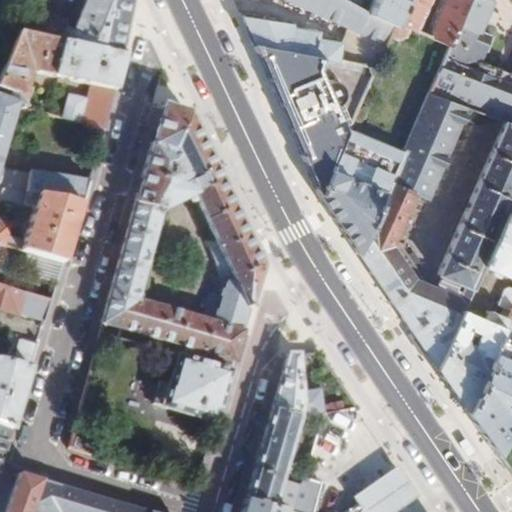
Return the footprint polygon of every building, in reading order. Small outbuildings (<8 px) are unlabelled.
[(24,33),(119,53),(131,0),(86,0),(72,32),(65,29),(69,22),(32,15),(24,33)] [(385,42),(393,22),(369,9),(357,3),(351,0),(290,0),(349,26),(385,42)] [(396,17),(402,0),(351,0),(357,3),(358,0),(372,0),(369,9),(393,22),(396,17)] [(458,19),(466,0),(402,0),(396,17),(418,26),(428,0),(442,0),(429,31),(449,40),(458,19)] [(511,0),(466,0),(458,19),(477,27),(488,0),(511,0)] [(242,16),(254,45),(338,59),(341,43),(318,38),(319,32),(292,28),(290,24),(242,16)] [(449,40),(430,86),(466,101),(501,116),(511,121),(511,71),(480,59),(490,33),(477,27),(458,19),(449,40)] [(338,59),(374,66),(385,42),(349,26),(341,43),(338,59)] [(65,120),(103,130),(114,91),(117,78),(123,54),(119,53),(24,33),(18,32),(0,75),(0,91),(18,99),(25,110),(33,68),(92,81),(88,95),(71,91),(65,120)] [(284,116),(318,198),(344,136),(374,66),(338,59),(254,45),(284,116)] [(393,304),(437,365),(461,307),(465,298),(420,278),(416,275),(420,270),(402,244),(403,237),(396,233),(415,186),(429,192),(466,101),(430,86),(405,142),(380,201),(358,254),(393,304)] [(0,194),(3,185),(78,204),(82,205),(89,182),(31,173),(30,176),(8,172),(6,178),(0,176),(0,158),(14,112),(25,110),(18,99),(0,91),(0,194)] [(261,266),(223,186),(188,113),(163,104),(123,247),(102,325),(119,329),(234,361),(261,266)] [(486,251),(504,207),(511,189),(511,121),(501,116),(438,268),(472,283),(481,262),(486,251)] [(324,206),(358,254),(380,201),(405,142),(396,138),(391,148),(385,146),(375,168),(380,170),(375,181),(367,177),(369,170),(357,165),(354,172),(338,165),(342,155),(347,156),(351,153),(355,141),(344,136),(318,198),(324,206)] [(0,176),(6,178),(8,172),(10,168),(0,165),(0,176)] [(0,219),(0,245),(30,254),(62,262),(78,204),(3,185),(0,194),(0,201),(5,203),(6,199),(35,206),(25,238),(7,234),(10,223),(0,219)] [(511,275),(511,210),(504,207),(486,251),(481,262),(511,275)] [(62,262),(30,254),(25,274),(56,282),(62,262)] [(51,299),(0,285),(0,309),(44,323),(51,299)] [(482,317),(461,307),(437,365),(440,369),(454,389),(466,407),(505,317),(506,316),(487,307),(482,317)] [(489,440),(499,452),(511,420),(511,358),(504,355),(509,342),(511,342),(511,320),(505,317),(466,407),(482,430),(489,440)] [(152,406),(216,423),(221,405),(234,361),(119,329),(116,339),(177,356),(169,384),(158,382),(152,406)] [(29,371),(36,348),(18,343),(12,366),(29,371)] [(280,382),(272,409),(299,417),(320,413),(320,392),(301,392),(300,354),(288,355),(280,382)] [(0,442),(7,445),(18,408),(29,371),(12,366),(0,362),(0,442)] [(257,459),(246,498),(285,510),(292,511),(313,511),(323,482),(304,476),(300,484),(282,477),(299,417),(272,409),(257,459)] [(364,511),(396,511),(418,498),(398,470),(355,498),(361,507),(364,511)] [(31,511),(39,484),(28,480),(16,477),(5,511),(31,511)] [(136,511),(39,484),(31,511),(136,511)] [(242,511),(284,511),(285,510),(246,498),(242,511)]
